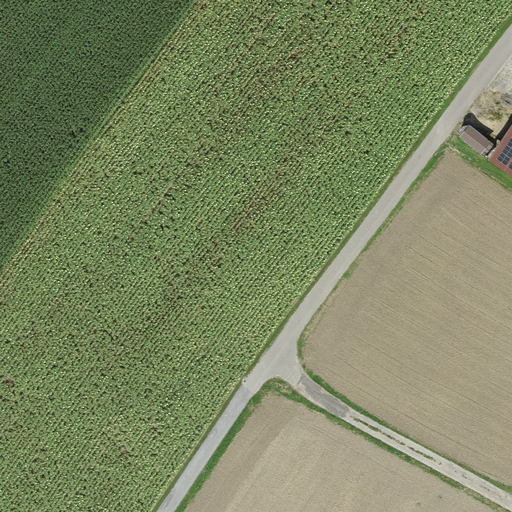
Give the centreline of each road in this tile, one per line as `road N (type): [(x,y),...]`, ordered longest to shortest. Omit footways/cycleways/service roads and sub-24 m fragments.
road 1 (track): [(511,42),(277,355)]
road 2 (track): [(511,503),(323,402),(277,355)]
road 3 (track): [(277,355),(173,511)]
